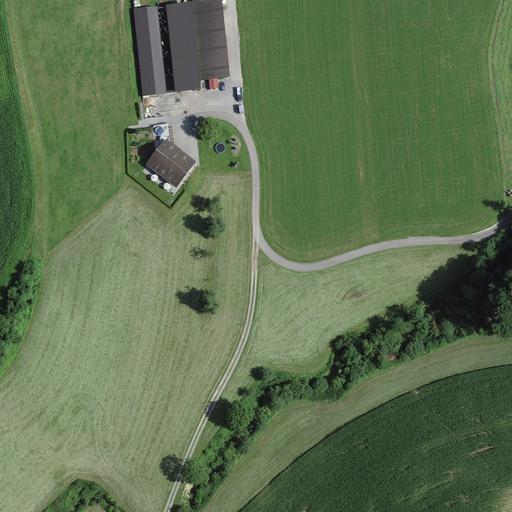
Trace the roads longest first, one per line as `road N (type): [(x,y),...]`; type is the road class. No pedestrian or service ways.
road 1 (track): [(235,87),(251,153),(254,226),(276,258),(298,266),(394,242),(454,240),(511,216)]
road 2 (track): [(166,511),(246,320),(254,226)]
